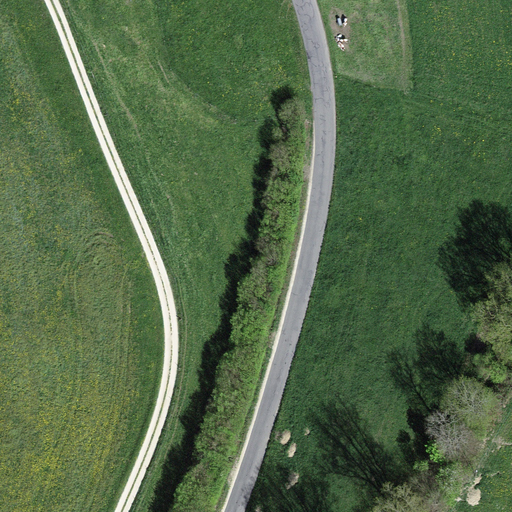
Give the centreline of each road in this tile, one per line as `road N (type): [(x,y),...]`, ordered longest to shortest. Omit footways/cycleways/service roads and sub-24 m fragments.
road 1 (track): [(118,511),(169,376),(167,305),(49,0)]
road 2 (unclassified): [(235,511),(296,317),(317,208),(323,86),(302,0)]
